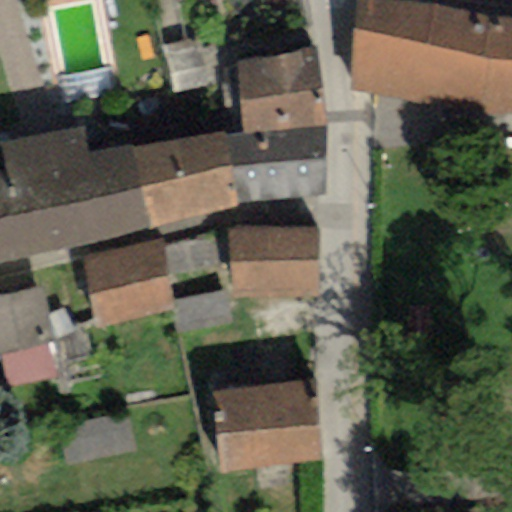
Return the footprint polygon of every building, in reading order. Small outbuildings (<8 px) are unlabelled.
[(511,21),(493,21),(364,0),(356,0),(349,89),(478,110),(511,111),(511,21)] [(314,47),(234,60),(245,133),(246,138),(326,125),(314,47)] [(86,124),(0,143),(0,150),(5,171),(24,258),(150,230),(132,149),(94,157),(86,124)] [(324,191),(326,125),(246,138),(245,133),(225,134),(236,206),(324,191)] [(236,206),(225,134),(132,149),(150,230),(236,206)] [(0,263),(24,258),(5,171),(0,172),(0,263)] [(319,230),(230,229),(229,299),(318,300),(319,230)] [(163,241),(83,254),(95,325),(174,312),(163,241)] [(45,288),(0,295),(0,354),(47,346),(54,345),(45,288)] [(53,377),(47,346),(0,354),(0,356),(5,386),(53,377)] [(313,379),(212,391),(220,471),(320,463),(313,379)]
